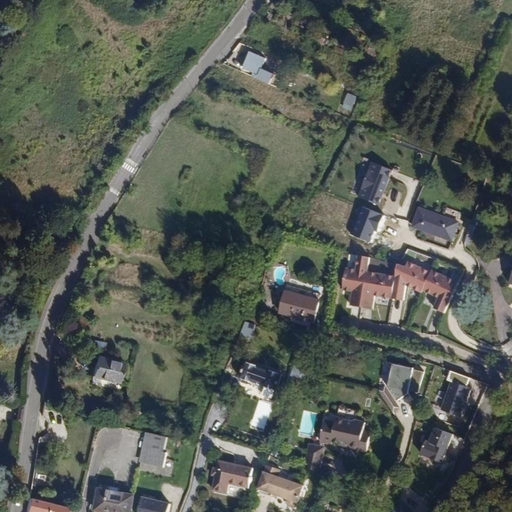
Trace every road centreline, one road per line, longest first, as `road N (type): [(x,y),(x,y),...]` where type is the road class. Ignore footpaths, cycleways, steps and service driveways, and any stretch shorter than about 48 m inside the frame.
road 1 (unclassified): [(21,511),(40,358),(64,286),(100,210),(158,120),(253,0)]
road 2 (unclassified): [(511,361),(436,511)]
road 3 (unknown): [(375,501),(406,426),(384,385)]
